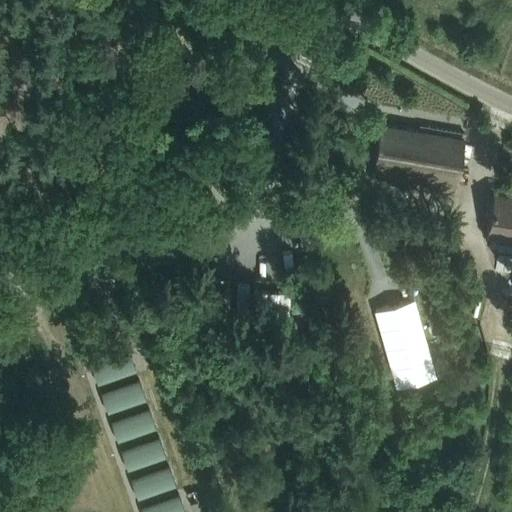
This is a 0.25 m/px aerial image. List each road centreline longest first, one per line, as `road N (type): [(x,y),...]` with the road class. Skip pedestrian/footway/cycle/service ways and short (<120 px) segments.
road 1 (track): [(475,511),(499,413),(499,346),(469,169)]
road 2 (unclassified): [(511,119),(427,81),(309,0)]
road 3 (track): [(0,287),(62,284),(165,260)]
